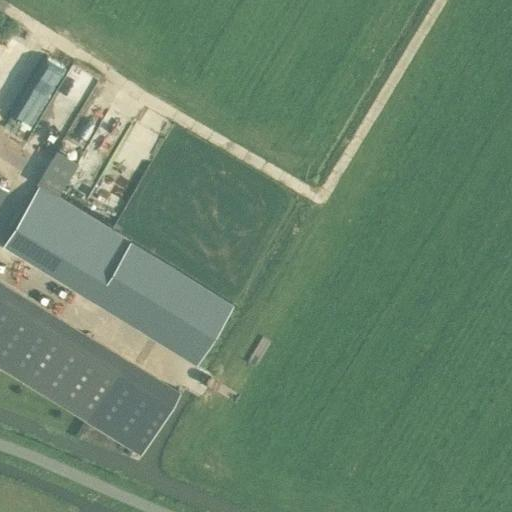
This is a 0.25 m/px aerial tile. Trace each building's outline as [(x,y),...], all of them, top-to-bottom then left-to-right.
[(28,89),(47,100),(68,65),(49,54),(28,89)] [(113,95),(71,189),(94,200),(137,106),(113,95)] [(13,114),(0,135),(0,139),(16,150),(31,126),(13,114)] [(94,300),(130,240),(39,184),(3,244),(94,300)] [(0,365),(146,448),(183,381),(0,278),(0,365)]
